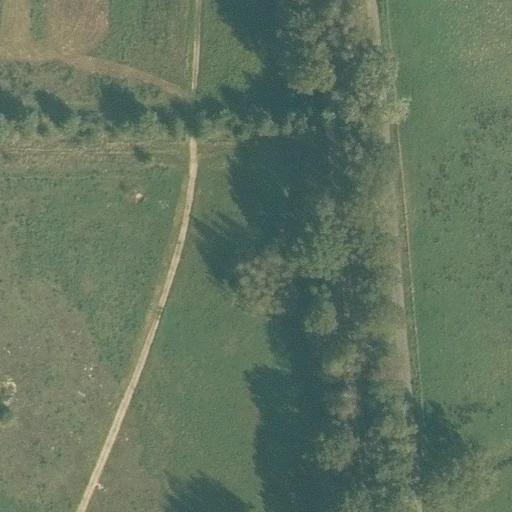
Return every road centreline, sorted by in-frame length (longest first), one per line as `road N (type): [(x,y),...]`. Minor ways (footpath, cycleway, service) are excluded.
road 1 (track): [(369,0),(412,511)]
road 2 (track): [(369,511),(330,147)]
road 3 (track): [(330,147),(316,0)]
road 4 (track): [(192,149),(330,147)]
